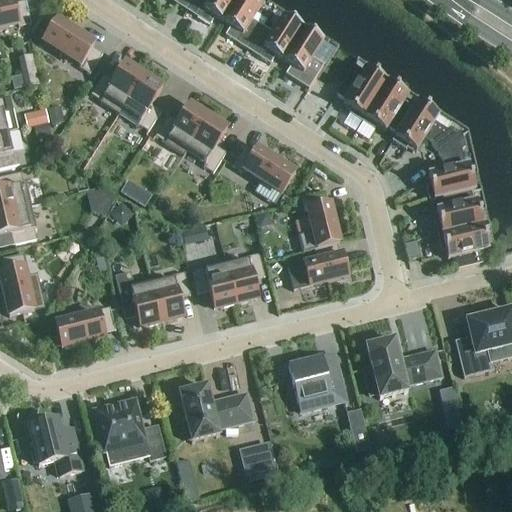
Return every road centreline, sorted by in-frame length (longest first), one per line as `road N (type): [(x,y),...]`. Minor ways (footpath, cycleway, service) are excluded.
road 1 (residential): [(398,306),(361,175),(88,0)]
road 2 (residential): [(0,376),(25,390),(58,391),(398,306)]
